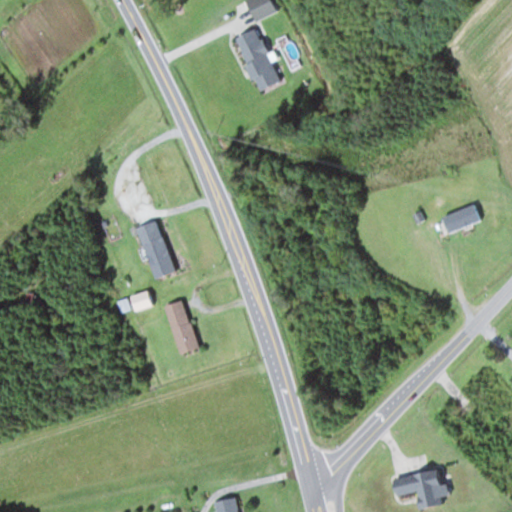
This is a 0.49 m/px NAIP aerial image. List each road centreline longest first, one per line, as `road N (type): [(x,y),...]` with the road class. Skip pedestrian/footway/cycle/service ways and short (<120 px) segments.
road 1 (primary): [(318,511),(252,286),(123,0)]
road 2 (residential): [(314,493),(511,284)]
